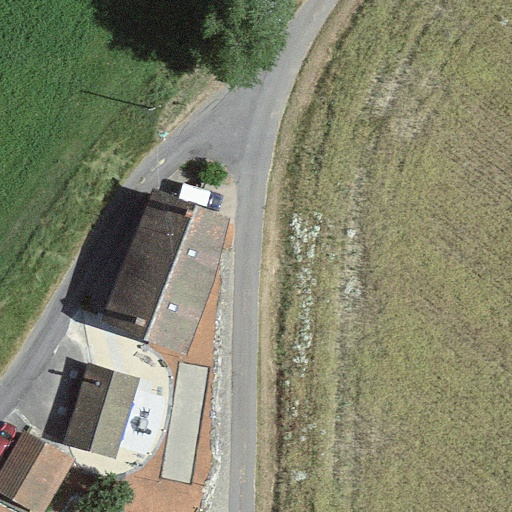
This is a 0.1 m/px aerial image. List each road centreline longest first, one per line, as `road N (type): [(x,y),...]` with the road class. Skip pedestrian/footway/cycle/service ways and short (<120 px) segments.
road 1 (unclassified): [(257,86),(254,511)]
road 2 (unclassified): [(257,86),(159,155),(0,395)]
